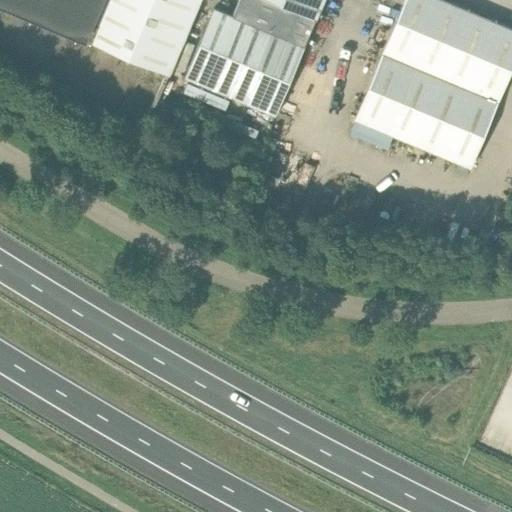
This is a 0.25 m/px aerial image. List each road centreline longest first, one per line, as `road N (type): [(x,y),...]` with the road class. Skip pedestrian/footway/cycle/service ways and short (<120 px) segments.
road 1 (unclassified): [(511,307),(442,315),(283,296),(206,270),(0,153)]
road 2 (motorway): [(443,511),(0,266)]
road 3 (motorway): [(0,361),(262,511)]
